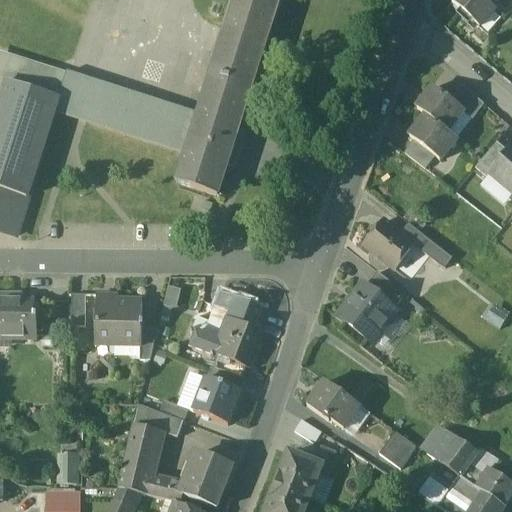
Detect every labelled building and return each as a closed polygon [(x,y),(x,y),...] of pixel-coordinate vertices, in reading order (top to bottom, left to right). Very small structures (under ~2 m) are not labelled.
[(187,154),(177,186),(217,199),(280,0),(236,0),(199,116),(187,154)] [(500,0),(457,0),(453,5),(480,30),(496,12),(492,9),(500,0)] [(64,84),(0,63),(0,191),(28,200),(55,112),(64,84)] [(199,116),(67,74),(64,84),(55,112),(98,126),(104,107),(152,123),(146,141),(187,154),(199,116)] [(436,90),(419,111),(428,119),(449,135),(464,115),(466,113),(452,103),(436,90)] [(485,108),(463,90),(452,103),(466,113),(464,115),(474,122),(485,108)] [(152,123),(104,107),(98,126),(146,141),(152,123)] [(449,135),(428,119),(412,140),(416,144),(436,159),(442,164),(458,142),(449,135)] [(436,159),(416,144),(407,156),(427,172),(436,159)] [(492,149),(476,170),(488,181),(492,176),(491,175),(504,159),(492,149)] [(511,149),(504,159),(491,175),(492,176),(511,192),(511,149)] [(0,232),(17,238),(28,200),(0,191),(0,232)] [(400,236),(384,224),(365,249),(374,257),(375,262),(379,265),(385,265),(395,273),(414,248),(400,236)] [(452,261),(408,226),(400,236),(414,248),(444,272),(452,261)] [(406,297),(377,275),(366,289),(394,311),(406,297)] [(366,289),(362,287),(338,319),(367,341),(376,329),(382,334),(398,314),(394,311),(366,289)] [(22,297),(0,296),(0,341),(37,341),(37,323),(38,323),(38,317),(35,317),(35,302),(21,302),(22,297)] [(229,299),(221,296),(216,309),(224,312),(229,299)] [(86,297),(73,297),(72,329),(85,329),(86,297)] [(119,298),(96,298),(95,349),(140,350),(140,345),(141,345),(142,331),(142,305),(118,304),(119,298)] [(261,312),(229,299),(224,312),(231,315),(256,325),(261,312)] [(490,305),(485,320),(503,327),(508,311),(490,305)] [(216,309),(204,338),(220,344),(231,315),(224,312),(216,309)] [(220,344),(214,358),(220,361),(246,371),(248,372),(255,352),(257,353),(264,336),(253,332),(256,325),(231,315),(220,344)] [(157,331),(142,331),(141,345),(140,345),(140,350),(140,363),(150,363),(157,331)] [(204,338),(197,335),(191,350),(214,358),(220,344),(204,338)] [(246,371),(220,361),(216,372),(235,380),(242,382),(246,371)] [(216,372),(211,370),(207,381),(231,391),(235,380),(216,372)] [(207,381),(194,415),(228,428),(241,395),(231,391),(207,381)] [(360,410),(324,385),(308,408),(328,425),(330,422),(344,432),(360,410)] [(188,412),(164,403),(160,415),(160,416),(184,425),(188,412)] [(160,415),(140,408),(134,428),(161,435),(161,436),(178,440),(184,425),(160,416),(160,415)] [(161,435),(134,428),(119,492),(142,497),(146,498),(150,481),(161,436),(161,435)] [(438,428),(422,452),(440,467),(458,442),(438,428)] [(416,450),(406,442),(398,454),(408,461),(416,450)] [(458,442),(440,467),(459,480),(465,472),(472,462),(475,458),(477,455),(458,442)] [(338,445),(334,456),(335,457),(339,459),(343,448),(338,445)] [(366,463),(343,448),(339,459),(333,474),(358,484),(358,483),(366,463)] [(305,462),(289,456),(276,489),(310,502),(323,469),(329,472),(335,457),(334,456),(322,452),(319,461),(316,467),(305,462)] [(79,485),(79,454),(56,454),(57,485),(79,485)] [(185,490),(182,499),(184,499),(216,511),(217,511),(234,469),(199,455),(185,490)] [(319,461),(308,457),(305,462),(316,467),(319,461)] [(376,469),(366,463),(358,483),(367,488),(376,469)] [(459,480),(440,467),(434,476),(441,481),(437,487),(449,495),(451,491),(459,480)] [(481,483),(465,472),(459,480),(475,492),(481,483)] [(511,498),(511,486),(493,474),(479,492),(485,496),(505,510),(511,498)] [(434,476),(420,497),(439,509),(446,499),(449,495),(437,487),(441,481),(434,476)] [(475,492),(459,480),(451,491),(474,507),(482,498),(483,498),(485,496),(479,492),(475,492)] [(185,490),(150,481),(146,498),(167,503),(177,506),(181,506),(184,499),(182,499),(185,490)] [(306,511),(310,502),(276,489),(267,511),(306,511)] [(80,511),(81,492),(43,492),(42,511),(80,511)] [(136,511),(142,497),(119,492),(114,504),(131,511),(133,511),(136,511)] [(482,498),(474,507),(471,511),(502,511),(483,498),(482,498)] [(457,508),(446,499),(439,509),(438,510),(441,511),(458,511),(456,510),(457,508)] [(167,503),(163,511),(175,511),(177,507),(177,506),(167,503)]
